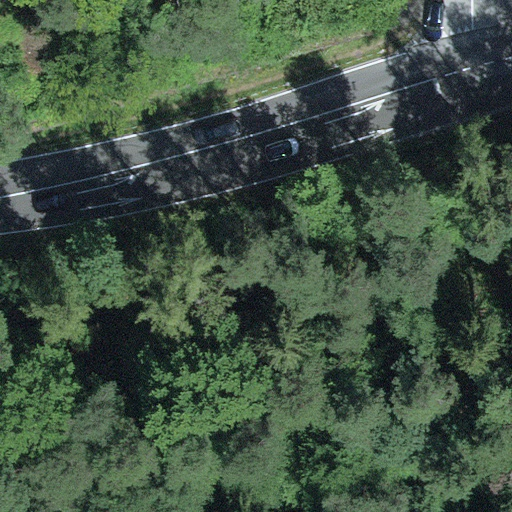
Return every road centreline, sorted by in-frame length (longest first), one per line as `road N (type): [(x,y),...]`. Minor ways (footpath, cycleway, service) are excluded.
road 1 (secondary): [(511,62),(0,195)]
road 2 (track): [(0,323),(134,311),(267,312),(511,328)]
